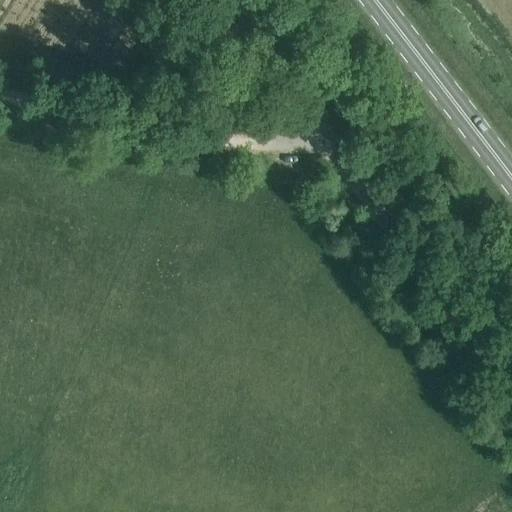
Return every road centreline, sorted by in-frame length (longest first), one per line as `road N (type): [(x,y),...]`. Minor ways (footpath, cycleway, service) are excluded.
road 1 (unclassified): [(511,388),(212,0)]
road 2 (track): [(0,91),(231,143),(283,142),(316,126)]
road 3 (secondary): [(511,153),(387,0)]
